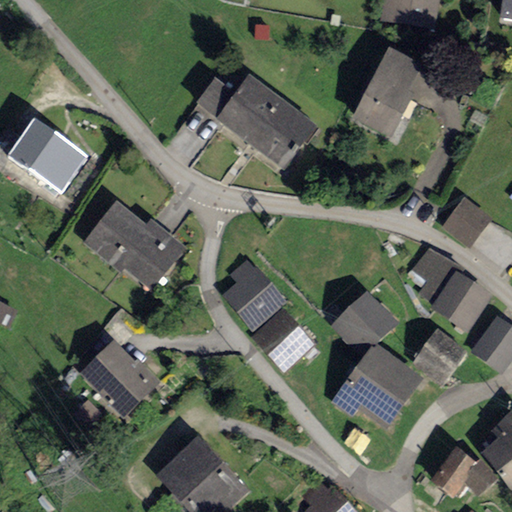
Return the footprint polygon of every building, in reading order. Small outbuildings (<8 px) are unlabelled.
[(432,0),(385,0),(383,20),(429,27),(432,0)] [(511,0),(503,0),(499,25),(511,26),(511,0)] [(385,56),(352,124),(390,143),(409,103),(401,99),(414,70),(385,56)] [(311,132),(247,84),(218,122),(282,170),(311,132)] [(1,161),(58,202),(88,160),(32,119),(1,161)] [(461,207),(444,234),(472,252),(489,225),(461,207)] [(151,295),(186,252),(150,224),(145,231),(117,208),(88,245),(151,295)] [(221,296),(236,313),(270,284),(248,259),(230,275),(237,282),(221,296)] [(429,311),(466,336),(490,300),(454,275),(429,311)] [(286,301),(270,284),(236,313),(252,331),(286,301)] [(330,325),(359,358),(369,351),(375,344),(397,324),(367,291),(330,325)] [(282,320),(257,346),(290,376),(314,350),(282,320)] [(511,332),(496,321),(472,354),(502,376),(511,362),(511,332)] [(411,367),(444,391),(470,357),(436,332),(411,367)] [(369,351),(357,368),(406,405),(424,381),(375,344),(369,351)] [(156,391),(114,345),(81,378),(122,421),(156,391)] [(388,429),(406,405),(357,368),(329,404),(351,421),(360,408),(388,429)] [(511,411),(491,431),(498,438),(480,451),(496,471),(511,459),(511,411)] [(371,443),(354,430),(343,444),(360,457),(371,443)] [(223,511),(243,493),(196,444),(156,482),(185,511),(223,511)] [(457,447),(430,481),(452,499),(465,483),(471,476),(467,473),(476,462),(457,447)] [(476,462),(467,473),(471,476),(465,483),(477,498),(498,479),(480,459),(476,462)] [(511,459),(496,471),(511,491),(511,459)] [(352,511),(332,489),(329,493),(323,487),(305,502),(311,508),(306,511),(352,511)]
